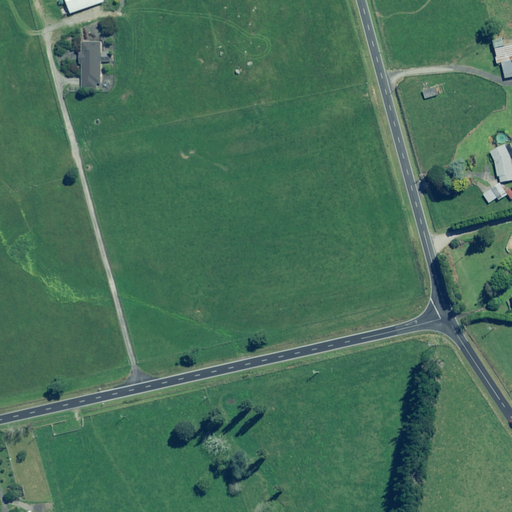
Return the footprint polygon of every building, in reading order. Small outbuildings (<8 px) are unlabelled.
[(106,2),(104,0),(67,0),(72,14),(106,2)] [(511,46),(507,47),(506,39),(496,41),(500,64),(504,63),(506,79),(511,77),(511,46)] [(102,53),(102,43),(83,43),(83,53),(81,53),(81,64),(83,64),(83,89),(98,89),(98,83),(102,83),(102,62),(110,62),(110,53),(102,53)] [(439,96),(437,88),(425,91),(427,99),(439,96)] [(502,183),(511,181),(511,155),(507,145),(492,153),(497,161),(499,177),(501,177),(502,183)] [(509,195),(501,184),(485,194),(490,203),(499,198),(500,201),(509,195)]
